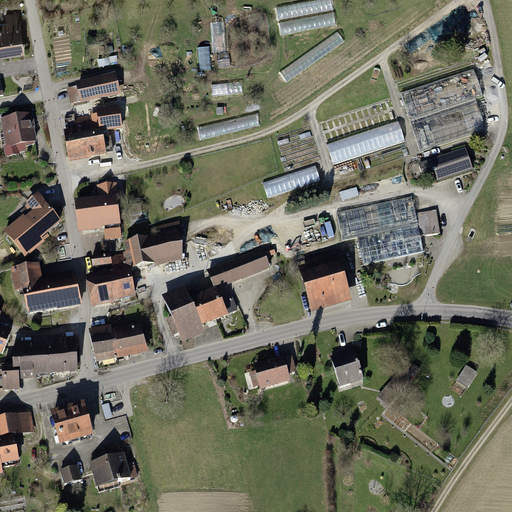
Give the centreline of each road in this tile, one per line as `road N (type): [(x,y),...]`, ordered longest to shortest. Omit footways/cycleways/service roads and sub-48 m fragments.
road 1 (tertiary): [(511,319),(417,310),(361,315),(87,383)]
road 2 (unclassified): [(30,0),(76,259),(87,383)]
road 3 (unknown): [(282,219),(336,183),(314,100)]
road 4 (track): [(511,393),(431,511)]
road 5 (track): [(152,511),(119,374)]
